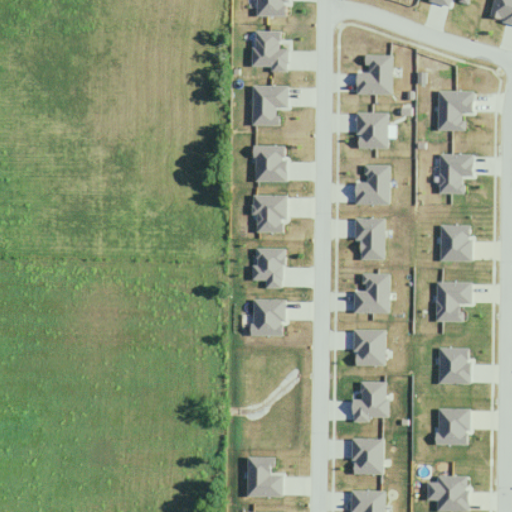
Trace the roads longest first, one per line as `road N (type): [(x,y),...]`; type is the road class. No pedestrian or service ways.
road 1 (residential): [(326,0),(317,511)]
road 2 (residential): [(502,511),(511,95)]
road 3 (residential): [(326,7),(511,62)]
